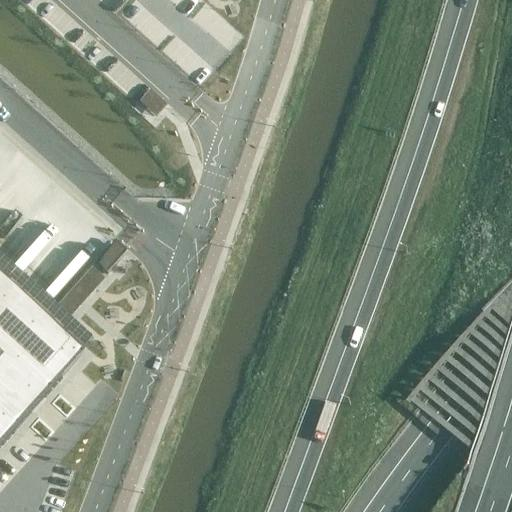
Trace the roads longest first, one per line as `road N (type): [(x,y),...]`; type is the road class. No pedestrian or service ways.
road 1 (motorway): [(470,0),(408,196),(291,511)]
road 2 (unclassified): [(95,511),(274,0)]
road 3 (motorway): [(511,351),(382,511)]
